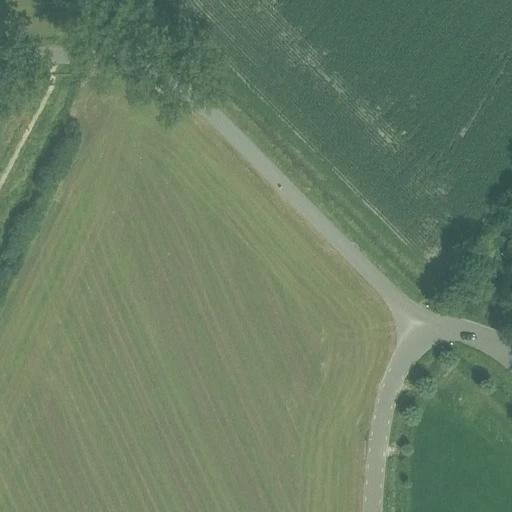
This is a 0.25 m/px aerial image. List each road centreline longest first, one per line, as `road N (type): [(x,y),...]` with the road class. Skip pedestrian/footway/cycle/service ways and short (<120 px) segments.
road 1 (unclassified): [(0,56),(109,64),(196,103),(423,330)]
road 2 (tertiary): [(372,511),(378,413),(396,362),(423,330)]
